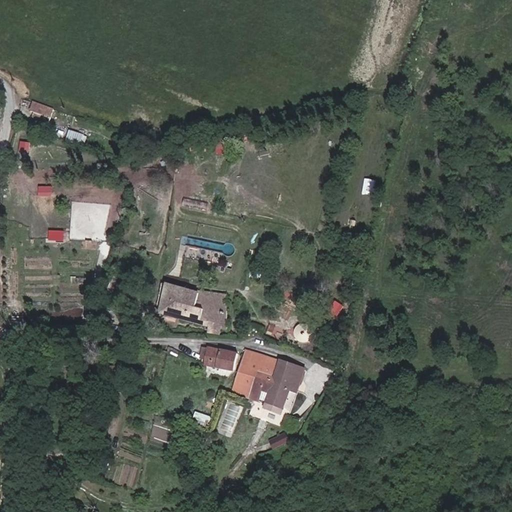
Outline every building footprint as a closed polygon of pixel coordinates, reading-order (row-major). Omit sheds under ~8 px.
[(48,130),(51,122),(29,116),(27,124),(31,125),(48,130)] [(47,135),(48,130),(31,125),(30,131),(47,135)] [(71,129),(68,139),(85,144),(88,134),(71,129)] [(41,195),(54,196),(54,186),(41,186),(41,195)] [(161,291),(172,293),(173,286),(163,284),(161,291)] [(219,328),(224,329),(226,295),(195,289),(195,290),(173,286),(172,293),(161,291),(156,313),(206,325),(205,331),(217,334),(219,328)] [(208,380),(234,385),(238,366),(212,361),(211,363),(209,374),(208,380)] [(254,385),(256,379),(260,368),(246,363),(240,380),(254,385)] [(256,379),(274,384),(277,374),(260,368),(256,379)] [(283,424),(289,405),(292,397),(301,400),(307,384),(282,375),(266,419),(267,419),(283,424)] [(265,402),(267,403),(274,384),(256,379),(254,385),(257,386),(251,401),(248,409),(261,413),(265,402)] [(234,395),(251,401),(257,386),(254,385),(240,380),(234,395)] [(248,409),(251,401),(234,395),(231,403),(248,409)] [(289,405),(298,408),(301,400),(292,397),(289,405)] [(271,427),(281,431),(283,424),(267,419),(267,420),(272,422),(271,427)] [(253,434),(267,439),(271,427),(265,425),(258,422),(253,434)] [(205,440),(209,430),(194,425),(192,431),(202,434),(201,439),(205,440)] [(267,439),(283,445),(287,433),(281,431),(271,427),(267,439)] [(269,454),(272,461),(287,454),(284,447),(269,454)]
